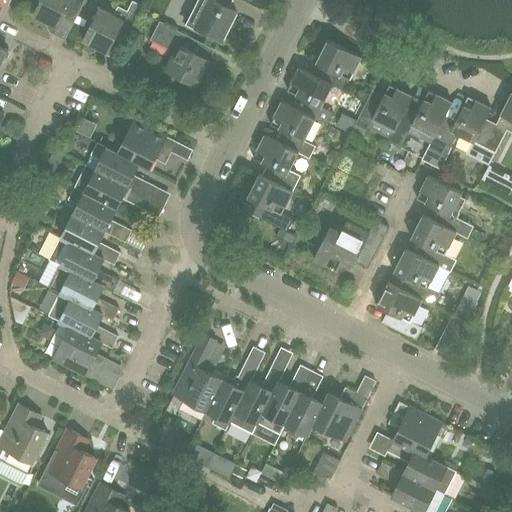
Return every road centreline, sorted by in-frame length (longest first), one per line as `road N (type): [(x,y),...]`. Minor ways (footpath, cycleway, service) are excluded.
road 1 (residential): [(227,145),(71,65),(6,189),(12,230),(1,294),(13,369),(112,419),(199,247)]
road 2 (residential): [(298,5),(444,86),(468,83),(495,96)]
road 3 (residential): [(347,330),(423,168)]
road 4 (residential): [(347,330),(219,266),(199,247)]
road 5 (residential): [(227,145),(298,5)]
road 6 (residential): [(343,481),(404,358)]
road 7 (residential): [(511,412),(404,358)]
